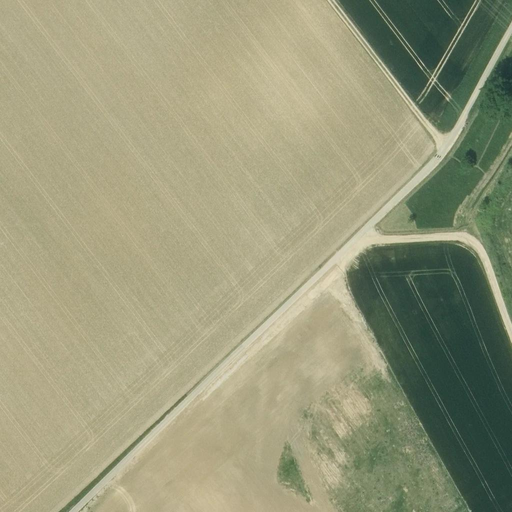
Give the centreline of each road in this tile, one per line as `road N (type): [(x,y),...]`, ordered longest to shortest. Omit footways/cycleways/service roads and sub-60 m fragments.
road 1 (track): [(511,27),(425,170),(73,511)]
road 2 (track): [(445,146),(328,0)]
